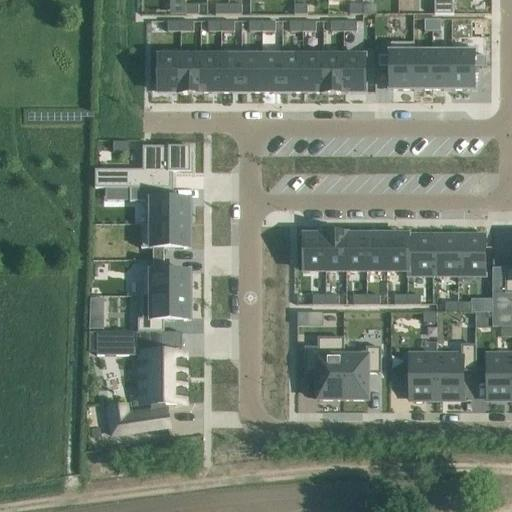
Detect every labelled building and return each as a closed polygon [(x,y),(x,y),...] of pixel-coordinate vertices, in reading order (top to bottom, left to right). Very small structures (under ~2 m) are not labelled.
[(170,0),(170,16),(186,16),(186,6),(185,0),(170,0)] [(435,0),(435,16),(454,16),(453,0),(435,0)] [(199,6),(186,6),(186,16),(199,16),(199,6)] [(216,6),(216,16),(229,16),(229,6),(216,6)] [(229,6),(229,16),(242,16),(242,6),(229,6)] [(294,6),(294,16),(308,16),(308,6),(294,6)] [(350,6),(350,16),(363,16),(363,6),(350,6)] [(433,21),(425,21),(425,33),(433,33),(433,21)] [(433,21),(433,33),(441,33),(441,21),(433,21)] [(181,23),(168,23),(168,33),(181,33),(181,23)] [(194,23),(181,23),(181,33),(194,33),(194,23)] [(222,23),(209,23),(209,33),(222,33),(222,23)] [(225,23),(222,23),(222,33),(235,33),(235,23),(225,23)] [(262,23),(249,23),(249,33),(262,33),(262,23)] [(275,23),(262,23),(262,33),(275,33),(275,23)] [(303,23),(290,23),(290,33),(303,34),(303,33),(303,23)] [(316,23),(303,23),(303,33),(316,34),(316,33),(316,23)] [(344,23),(331,23),(331,33),(344,33),(344,23)] [(357,23),(344,23),(344,33),(357,33),(357,23)] [(379,57),(379,68),(391,68),(391,92),(414,92),(414,45),(391,45),(391,57),(379,57)] [(414,45),(414,92),(433,92),(433,49),(432,49),(432,54),(415,54),(415,45),(414,45)] [(433,49),(433,92),(452,92),(452,49),(433,49)] [(452,49),(452,92),(475,92),(475,68),(487,68),(487,57),(475,58),(475,49),(452,49)] [(365,58),(344,59),(344,96),(345,94),(365,94),(365,58)] [(181,59),(159,59),(159,94),(180,94),(180,95),(181,95),(181,59)] [(201,59),(181,59),(181,95),(201,95),(201,59)] [(221,59),(201,59),(201,95),(202,95),(202,94),(221,94),(221,59)] [(242,59),(221,59),(221,94),(242,94),(242,59)] [(262,59),(242,59),(242,94),(262,94),(262,59)] [(282,59),(262,59),(262,94),(283,95),(282,59)] [(303,59),(282,59),(283,95),(303,95),(303,59)] [(323,59),(303,59),(303,95),(322,95),(322,96),(323,96),(323,59)] [(344,59),(323,59),(323,96),(344,96),(344,59)] [(113,143),(113,152),(129,152),(129,144),(113,143)] [(95,172),(95,190),(144,190),(164,190),(171,190),(171,174),(173,174),(191,174),(191,148),(144,148),(143,148),(143,172),(95,172)] [(141,225),(141,226),(191,226),(191,202),(164,202),(164,190),(144,190),(145,202),(141,202),(141,225)] [(141,226),(141,250),(153,250),(153,262),(164,262),(164,250),(191,250),(191,226),(141,226)] [(305,238),(305,274),(326,274),(326,237),(325,237),(325,238),(305,238)] [(326,237),(326,274),(347,274),(347,237),(326,237)] [(347,237),(347,274),(367,274),(367,237),(366,237),(366,238),(348,238),(348,237),(347,237)] [(367,237),(367,274),(387,274),(387,238),(368,238),(368,237),(367,237)] [(408,238),(408,277),(433,277),(433,237),(432,237),(432,238),(408,238)] [(433,237),(433,277),(459,277),(459,237),(458,237),(458,238),(435,238),(435,237),(433,237)] [(459,237),(459,277),(485,277),(485,238),(460,238),(460,237),(459,237)] [(387,238),(387,274),(407,274),(407,277),(408,277),(408,238),(387,238)] [(141,274),(141,298),(191,298),(191,274),(164,274),(164,262),(153,262),(153,274),(141,274)] [(493,314),(493,329),(501,329),(511,329),(511,295),(511,269),(506,269),(493,269),(493,301),(493,314)] [(326,297),(313,297),(313,307),(326,307),(326,297)] [(339,297),(326,297),(326,307),(339,307),(339,297)] [(354,297),(354,307),(367,307),(367,297),(354,297)] [(367,297),(367,307),(380,307),(380,297),(367,297)] [(395,297),(395,307),(408,307),(408,297),(395,297)] [(408,297),(408,307),(421,307),(421,297),(408,297)] [(138,321),(138,334),(162,334),(164,334),(164,322),(191,322),(191,298),(141,298),(141,299),(141,321),(138,321)] [(446,304),(446,314),(459,314),(459,304),(446,304)] [(459,304),(459,314),(472,314),(472,304),(459,304)] [(90,314),(90,331),(103,331),(103,314),(90,314)] [(297,314),(297,327),(306,327),(306,315),(297,314)] [(424,314),(424,324),(437,324),(437,314),(424,314)] [(511,328),(501,329),(501,339),(511,338),(511,328)] [(97,334),(97,354),(97,358),(137,358),(141,358),(152,358),(151,405),(151,412),(144,414),(128,416),(127,407),(108,410),(112,438),(170,429),(167,411),(166,411),(166,406),(186,406),(186,399),(188,399),(188,398),(186,398),(186,393),(188,393),(188,392),(186,392),(186,385),(188,385),(188,384),(186,384),(186,379),(188,379),(188,378),(186,378),(186,370),(188,370),(188,369),(186,369),(186,364),(188,364),(188,363),(186,363),(186,356),(162,356),(162,334),(138,334),(97,334)] [(305,350),(305,375),(318,375),(318,402),(344,402),(344,354),(344,340),(318,340),(318,350),(305,350)] [(411,357),(411,402),(436,402),(436,403),(437,403),(437,357),(437,344),(424,344),(424,357),(411,357)] [(437,357),(437,403),(438,403),(438,402),(463,402),(463,373),(476,373),(476,347),(475,347),(462,347),(462,357),(437,357)] [(344,354),(344,402),(368,402),(368,375),(381,375),(381,349),(367,349),(367,354),(344,354)] [(488,400),(488,402),(511,402),(511,356),(488,357),(488,400)]
